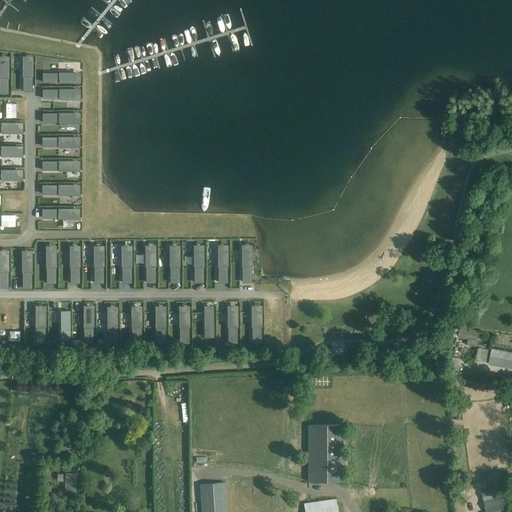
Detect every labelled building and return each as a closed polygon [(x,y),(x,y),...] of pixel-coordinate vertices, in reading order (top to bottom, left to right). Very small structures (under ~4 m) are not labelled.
[(0,56),(0,94),(8,94),(8,78),(9,78),(9,56),(0,56)] [(22,56),(22,77),(23,77),(23,92),(32,92),(32,76),(33,76),(33,56),(22,56)] [(43,73),(43,82),(59,82),(59,83),(81,83),(81,72),(59,72),(59,73),(43,73)] [(43,89),(43,99),(59,99),(59,100),(81,100),(81,89),(59,89),(43,89)] [(59,113),(43,113),(43,123),(58,123),(81,123),(80,112),(59,112),(59,113)] [(1,133),(17,133),(17,123),(1,122),(1,123),(0,122),(0,132),(1,132),(1,133)] [(42,137),(42,147),(58,147),(80,147),(80,137),(58,137),(42,137)] [(1,157),(17,157),(17,146),(1,146),(0,146),(0,155),(1,156),(1,157)] [(42,161),(42,171),(58,171),(74,171),(74,161),(58,161),(42,161)] [(1,180),(17,180),(17,169),(0,169),(0,170),(0,169),(0,179),(1,179),(1,180)] [(58,185),(42,185),(42,195),(58,194),(58,195),(80,195),(80,184),(58,184),(58,185)] [(58,209),(42,209),(42,218),(57,218),(57,219),(80,219),(80,208),(58,208),(58,209)] [(145,245),(145,267),(146,267),(146,283),(156,283),(156,267),(156,245),(145,245)] [(169,245),(169,267),(170,267),(170,283),(180,283),(180,267),(180,245),(169,245)] [(194,245),(194,267),(194,283),(204,283),(204,267),(205,267),(205,245),(194,245)] [(218,245),(218,267),(219,267),(219,283),(228,283),(228,267),(229,267),(229,245),(218,245)] [(242,245),(242,267),(242,283),(252,283),(252,267),(253,267),(252,245),(242,245)] [(46,246),(46,267),(47,267),(47,283),(56,283),(56,267),(57,267),(57,246),(46,246)] [(70,246),(70,267),(70,283),(80,283),(80,267),(81,267),(81,246),(70,246)] [(94,246),(94,267),(95,267),(95,283),(104,283),(104,267),(105,267),(105,246),(94,246)] [(121,246),(121,267),(122,267),(122,283),(132,283),(132,267),(132,246),(121,246)] [(20,251),(20,273),(21,273),(21,289),(31,289),(31,272),(31,251),(20,251)] [(227,306),(227,327),(228,327),(228,343),(237,343),(237,327),(238,327),(238,306),(227,306)] [(214,311),(204,311),(204,337),(214,337),(214,311)] [(46,327),(46,312),(35,312),(35,327),(36,327),(36,343),(45,343),(45,327),(46,327)] [(94,312),(83,312),(83,327),(84,327),(84,343),(93,343),(93,327),(94,327),(94,312)] [(190,327),(190,312),(179,312),(179,328),(180,328),(180,344),(189,344),(189,327),(190,327)] [(262,327),(262,312),(252,312),(252,327),(253,343),(261,343),(261,327),(262,327)] [(118,328),(118,313),(107,313),(107,328),(108,328),(108,344),(117,344),(117,328),(118,328)] [(142,328),(142,313),(131,313),(131,328),(132,328),(132,344),(141,344),(141,328),(142,328)] [(166,328),(166,313),(155,313),(155,328),(156,328),(156,344),(165,344),(165,328),(166,328)] [(9,324),(9,337),(18,337),(18,324),(9,324)] [(460,328),(458,338),(477,340),(478,331),(460,328)] [(511,352),(492,348),(489,364),(511,369),(511,352)] [(308,482),(345,482),(345,425),(308,425),(308,482)] [(200,484),(201,511),(226,511),(225,483),(200,484)] [(498,488),(482,492),(484,501),(486,511),(494,511),(506,510),(503,496),(500,497),(498,488)] [(337,511),(336,500),(305,503),(306,511),(337,511)]
